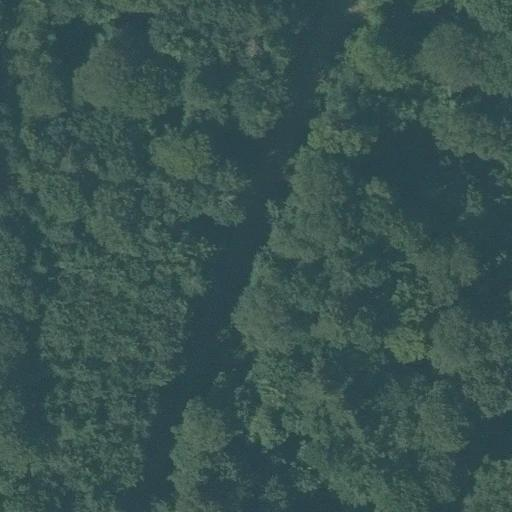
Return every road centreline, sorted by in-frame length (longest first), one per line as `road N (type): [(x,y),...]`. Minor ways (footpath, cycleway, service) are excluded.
road 1 (track): [(39,511),(0,142)]
road 2 (track): [(351,0),(511,102)]
